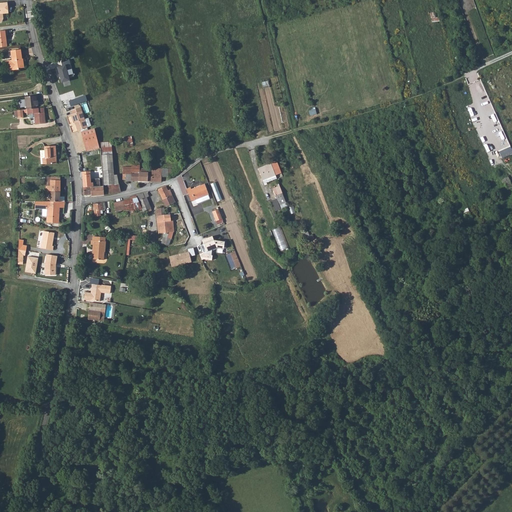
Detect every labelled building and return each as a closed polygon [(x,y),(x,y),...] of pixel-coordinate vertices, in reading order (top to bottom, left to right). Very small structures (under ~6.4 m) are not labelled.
[(0,21),(2,21),(3,18),(3,13),(8,13),(7,2),(0,3),(0,21)] [(21,49),(11,51),(12,60),(4,61),(6,71),(19,69),(19,68),(24,68),(23,59),(22,59),(21,49)] [(69,80),(68,77),(74,76),(69,59),(61,61),(62,66),(58,67),(62,82),(69,80)] [(35,95),(25,97),(25,100),(26,107),(36,105),(38,105),(37,101),(36,101),(35,95)] [(69,101),(70,106),(84,102),(82,96),(69,101)] [(46,124),(44,108),(37,109),(26,110),(27,115),(34,114),(36,125),(46,124)] [(77,131),(82,130),(81,127),(86,125),(80,108),(71,111),(72,115),(71,115),(73,123),(75,123),(77,131)] [(96,129),(82,132),(87,152),(101,148),(96,129)] [(497,137),(499,144),(507,142),(504,134),(497,137)] [(44,159),(44,164),(44,165),(57,164),(57,159),(56,159),(56,157),(56,146),(44,146),(44,150),(45,159),(44,159)] [(511,148),(511,146),(499,151),(502,158),(511,153),(511,148)] [(112,155),(102,155),(104,186),(119,184),(117,175),(114,175),(112,155)] [(275,174),(271,163),(258,168),(262,179),(275,174)] [(140,164),(132,164),(132,166),(123,166),(123,179),(126,179),(125,181),(161,182),(162,176),(168,176),(169,173),(169,169),(149,168),(140,168),(140,164)] [(90,172),(82,173),(83,188),(94,187),(95,191),(97,191),(96,180),(91,180),(91,176),(90,176),(90,172)] [(275,174),(262,179),(264,183),(277,178),(275,174)] [(84,197),(91,196),(91,197),(104,196),(104,187),(100,187),(99,179),(96,180),(97,191),(95,191),(94,187),(83,188),(84,197)] [(60,180),(51,180),(51,186),(47,186),(47,191),(50,191),(50,202),(65,202),(65,196),(60,196),(60,180)] [(216,181),(211,183),(217,201),(222,199),(216,181)] [(191,199),(207,193),(203,182),(190,187),(189,185),(185,187),(190,199),(191,199)] [(117,184),(106,186),(107,194),(119,192),(117,184)] [(158,189),(163,200),(171,196),(172,195),(170,189),(168,190),(166,186),(158,189)] [(282,200),(285,199),(280,186),(273,189),(275,195),(276,199),(272,201),(275,211),(288,207),(286,203),(284,202),(282,203),(282,200)] [(112,212),(124,210),(130,209),(131,213),(133,213),(135,212),(135,210),(149,206),(147,199),(149,198),(147,193),(132,198),(133,200),(111,204),(112,212)] [(209,197),(207,193),(191,199),(192,204),(209,197)] [(176,203),(172,195),(171,196),(163,200),(166,207),(169,206),(176,203)] [(50,202),(35,202),(35,209),(42,209),(42,216),(47,216),(47,223),(59,224),(59,214),(58,214),(58,208),(60,208),(65,208),(65,202),(50,202)] [(101,203),(93,204),(95,217),(101,216),(100,211),(103,210),(101,203)] [(219,209),(213,211),(216,221),(223,218),(219,209)] [(170,215),(163,216),(157,217),(159,235),(174,232),(173,221),(170,221),(170,215)] [(281,226),(273,229),(280,250),(289,247),(281,226)] [(54,233),(43,231),(43,232),(42,239),(41,248),(53,250),(54,246),(52,246),(54,233)] [(164,236),(161,243),(169,245),(173,234),(168,234),(167,236),(164,236)] [(212,236),(202,241),(206,252),(200,253),(202,260),(204,259),(210,260),(211,250),(219,247),(225,248),(226,242),(216,240),(213,240),(212,236)] [(105,237),(93,237),(92,241),(91,241),(91,245),(93,245),(92,259),(104,260),(104,253),(105,253),(106,242),(105,242),(105,237)] [(187,250),(169,254),(171,264),(190,260),(189,253),(194,252),(192,247),(187,248),(187,250)] [(58,257),(48,255),(46,264),(45,274),(55,276),(57,267),(55,267),(55,266),(57,266),(58,257)] [(38,258),(27,256),(25,272),(36,274),(38,258)] [(86,293),(85,299),(101,301),(102,292),(111,294),(112,287),(94,284),(92,293),(86,293)] [(90,303),(88,319),(104,321),(107,305),(90,303)]
